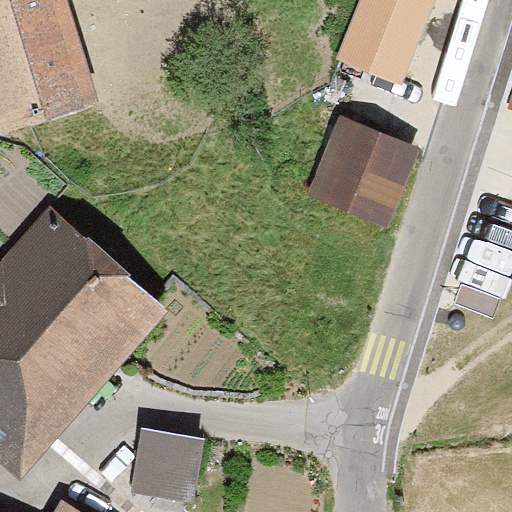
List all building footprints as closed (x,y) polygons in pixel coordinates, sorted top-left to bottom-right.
[(0,0),(0,121),(95,85),(66,0),(0,0)] [(361,0),(318,97),(389,121),(442,0),(361,0)] [(342,107),(306,190),(387,225),(423,142),(342,107)] [(0,259),(0,459),(5,464),(29,460),(156,313),(156,291),(67,213),(39,216),(0,259)] [(206,427),(144,416),(132,486),(194,496),(206,427)] [(86,511),(59,496),(50,511),(86,511)]
